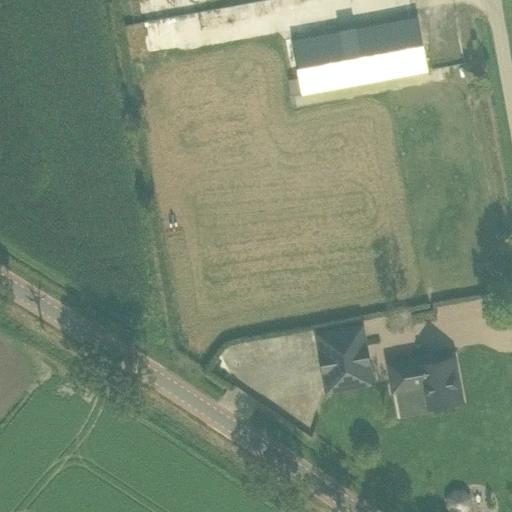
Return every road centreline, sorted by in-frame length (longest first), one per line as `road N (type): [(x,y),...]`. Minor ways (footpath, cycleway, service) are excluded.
road 1 (tertiary): [(355,511),(0,281)]
road 2 (unclassified): [(511,154),(484,0)]
